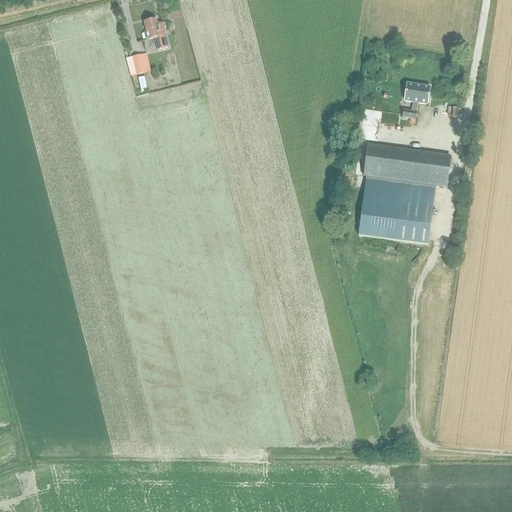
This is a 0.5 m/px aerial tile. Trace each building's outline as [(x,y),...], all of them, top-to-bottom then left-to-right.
[(156,21),(144,24),(146,32),(144,33),(146,39),(148,38),(148,41),(154,39),(157,52),(169,49),(162,24),(157,25),(156,21)] [(140,56),(133,58),(133,60),(137,76),(145,74),(141,58),(140,56)] [(411,112),(403,111),(401,119),(404,120),(405,118),(410,119),(409,124),(415,125),(418,104),(427,105),(430,88),(407,84),(405,101),(413,103),(411,112)] [(365,106),(361,136),(378,138),(380,124),(382,114),(382,108),(365,106)] [(450,158),(367,146),(363,176),(446,187),(450,158)] [(428,246),(433,210),(363,201),(358,236),(428,246)]
